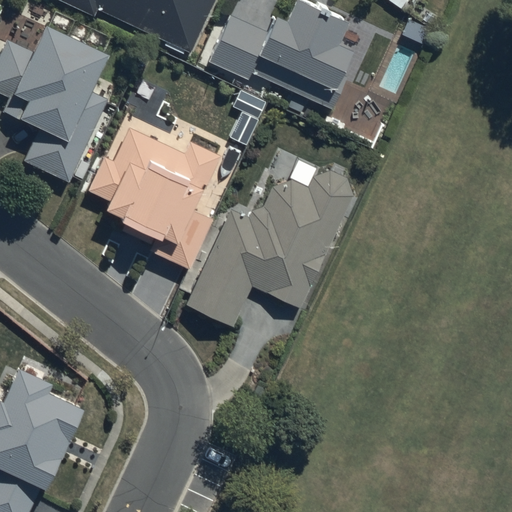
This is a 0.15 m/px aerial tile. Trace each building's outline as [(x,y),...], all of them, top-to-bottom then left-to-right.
[(72,0),(95,10),(98,5),(192,48),(213,0),(72,0)] [(253,66),(330,102),(340,83),(334,80),(355,40),(339,31),(349,12),(327,0),(291,0),(286,9),(276,3),(264,26),(231,8),(207,54),(248,76),(253,66)] [(0,87),(9,92),(4,103),(28,115),(30,111),(43,118),(26,152),(68,173),(107,94),(87,84),(107,43),(45,12),(33,43),(8,31),(0,47),(0,87)] [(104,151),(88,183),(108,193),(106,198),(126,208),(120,221),(152,237),(150,243),(188,262),(214,212),(191,200),(202,177),(205,179),(221,147),(190,132),(184,144),(148,126),(146,131),(127,121),(110,155),(104,151)] [(298,303),(353,192),(348,173),(330,166),(312,171),(316,162),(299,154),(290,173),(273,181),(259,205),(253,202),(247,213),(231,203),(186,296),(186,297),(232,321),(253,280),(298,303)] [(52,369),(19,355),(4,388),(1,387),(0,389),(0,511),(27,511),(43,477),(47,478),(84,395),(48,379),(52,369)]
